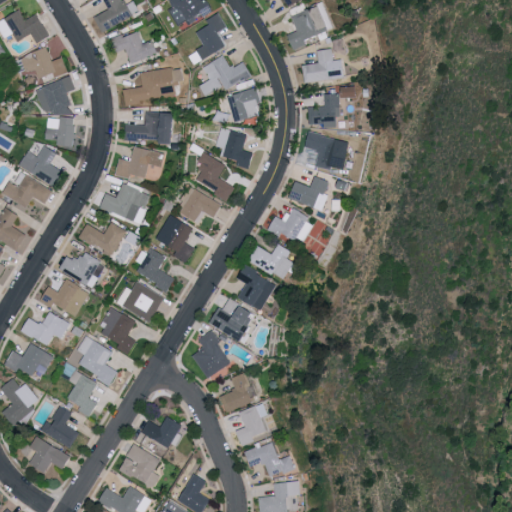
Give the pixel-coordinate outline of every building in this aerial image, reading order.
[(141,11),(134,0),(133,0),(125,4),(123,0),(104,0),(109,8),(95,15),(103,31),(141,11)] [(178,25),(187,20),(188,22),(203,14),(205,16),(214,11),(208,0),(171,0),(174,6),(170,8),(178,25)] [(310,7),(317,34),(332,31),(325,3),(310,7)] [(39,13),(27,19),(22,9),(0,20),(0,25),(6,38),(15,33),(20,41),(34,33),(39,43),(52,36),(39,13)] [(295,49),(308,44),(306,39),(318,34),(307,9),(292,15),(298,30),(289,34),(295,49)] [(227,46),(219,31),(228,26),(220,12),(207,19),(210,24),(197,31),(205,45),(189,54),(195,64),(227,46)] [(128,47),(132,61),(159,54),(155,40),(144,43),(140,30),(115,37),(119,50),(128,47)] [(0,56),(8,53),(0,34),(0,56)] [(38,68),(41,77),(55,73),(56,76),(70,72),(65,56),(53,60),(49,47),(23,55),(28,71),(38,68)] [(305,64),(306,81),(346,78),(345,59),(335,60),(334,48),(319,50),(320,62),(305,64)] [(204,66),(211,79),(201,84),(207,95),(225,86),(227,89),(253,75),(245,60),(232,67),(225,54),(204,66)] [(142,71),(144,86),(126,88),(128,105),(144,103),(143,97),(178,93),(175,66),(142,71)] [(46,112),(55,109),(58,116),(74,109),(68,92),(78,88),(73,75),(37,88),(46,112)] [(343,97),(358,97),(358,85),(343,85),(343,97)] [(258,105),(262,104),(258,87),(229,94),(235,121),(260,115),(258,105)] [(340,93),(327,93),(327,105),(311,106),(311,126),(341,125),(340,93)] [(128,123),(128,138),(162,138),(162,142),(176,142),(176,111),(148,111),(148,123),(128,123)] [(48,138),(58,139),(58,147),(77,147),(77,117),(48,116),(48,138)] [(252,167),(255,152),(244,149),(248,133),(222,127),(217,145),(226,147),(224,155),(239,158),(238,164),(252,167)] [(352,142),(311,130),(307,146),(321,150),(318,163),(344,171),(352,142)] [(22,166),(56,183),(63,168),(53,163),(59,151),(45,144),(40,155),(30,150),(22,166)] [(227,164),(204,151),(197,164),(204,168),(197,181),(231,199),(238,186),(220,177),(227,164)] [(48,203),(55,190),(23,171),(16,182),(12,179),(5,192),(29,207),(36,195),(48,203)] [(299,180),(291,197),(323,210),(329,195),(325,193),(331,181),(317,175),(313,186),(299,180)] [(141,222),(152,193),(124,182),(118,196),(107,192),(102,207),(141,222)] [(218,216),(224,202),(189,187),(179,212),(202,221),(206,211),(218,216)] [(305,244),(316,220),(291,208),(286,219),(277,215),(271,228),(305,244)] [(195,225),(169,214),(158,239),(178,248),(175,255),(190,262),(196,246),(188,243),(195,225)] [(127,228),(112,221),(107,232),(88,223),(81,238),(116,254),(127,228)] [(293,249),(279,242),(274,253),(259,246),(251,261),(286,279),(295,261),(288,258),(293,249)] [(171,289),(177,276),(161,269),(168,254),(151,247),(148,252),(142,250),(137,260),(142,262),(137,274),(171,289)] [(94,287),(108,263),(86,251),(80,260),(69,254),(61,268),(94,287)] [(248,282),(240,297),(265,309),(278,281),(245,266),(240,278),(248,282)] [(80,316),(92,291),(66,279),(61,291),(50,285),(43,299),(80,316)] [(118,302),(152,321),(166,296),(138,280),(133,289),(127,285),(118,302)] [(244,340),(258,311),(230,299),(226,308),(220,306),(211,325),(244,340)] [(117,347),(129,354),(138,340),(129,334),(137,321),(113,307),(99,330),(120,342),(117,347)] [(55,334),(64,338),(73,322),(51,311),(44,323),(32,316),(24,330),(50,344),(55,334)] [(200,338),(206,347),(195,354),(209,377),(233,362),(212,330),(200,338)] [(81,364),(100,374),(98,378),(113,385),(121,370),(108,364),(115,349),(86,336),(80,350),(86,353),(81,364)] [(45,374),(55,354),(33,342),(26,355),(15,349),(8,362),(34,377),(38,370),(45,374)] [(69,398),(82,404),(80,411),(93,416),(100,401),(91,397),(99,381),(74,370),(70,380),(76,383),(69,398)] [(222,394),(229,411),(256,401),(245,372),(233,377),(237,389),(222,394)] [(21,426),(38,411),(33,405),(41,397),(27,382),(22,386),(14,378),(3,388),(15,402),(6,410),(21,426)] [(241,411),(247,426),(238,430),(244,444),(256,440),(254,436),(270,430),(265,417),(270,414),(265,401),(241,411)] [(74,446),(81,431),(68,425),(74,411),(58,404),(45,433),(74,446)] [(163,426),(150,419),(143,432),(171,446),(183,423),(168,415),(163,426)] [(39,450),(31,462),(47,472),(53,461),(65,468),(73,456),(39,435),(32,446),(39,450)] [(298,468),(294,455),(280,459),(274,438),(246,447),(252,466),(267,462),(271,476),(298,468)] [(155,471),(162,458),(135,442),(121,468),(155,487),(162,474),(155,471)] [(208,479),(194,472),(181,502),(204,511),(205,511),(212,497),(202,493),(208,479)] [(276,482),(277,495),(261,496),(262,511),(291,511),(291,510),(302,510),(301,480),(276,482)] [(125,496),(110,487),(102,499),(121,511),(137,511),(139,509),(143,511),(145,511),(154,498),(132,485),(125,496)]
